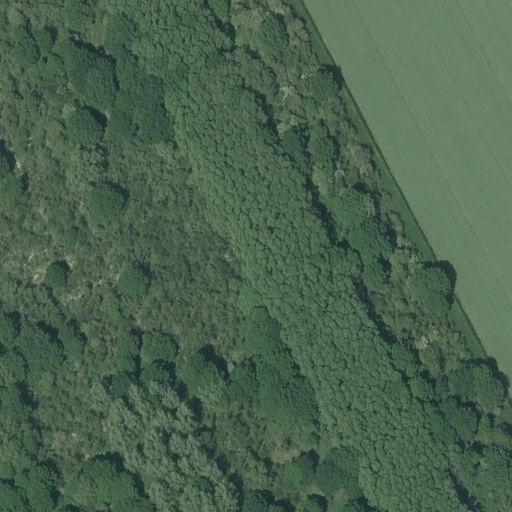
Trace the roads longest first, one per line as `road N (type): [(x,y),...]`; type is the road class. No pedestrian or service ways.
road 1 (track): [(461,511),(196,0)]
road 2 (track): [(283,0),(511,430)]
